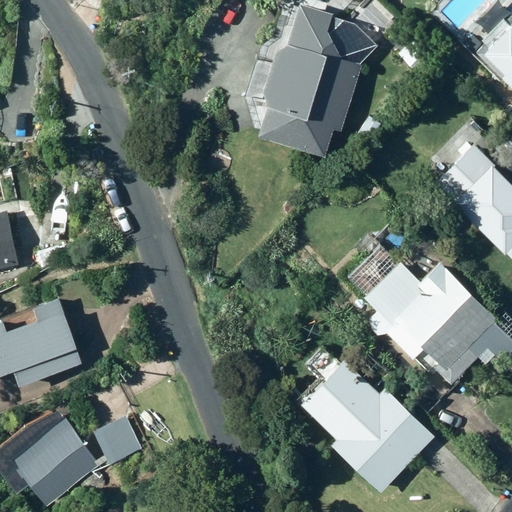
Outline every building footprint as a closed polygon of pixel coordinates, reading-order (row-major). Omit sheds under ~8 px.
[(345,133),(365,67),(363,66),(370,43),(360,25),(303,8),(292,47),(281,56),(269,97),(273,110),(264,141),(329,160),(338,132),(345,133)] [(511,22),(480,55),(511,86),(511,22)] [(0,271),(22,267),(10,216),(0,218),(0,271)] [(402,216),(379,240),(395,256),(418,232),(402,216)] [(403,265),(368,300),(380,312),(373,320),(373,329),(380,337),(390,336),(415,362),(427,350),(443,366),(438,371),(454,387),(483,356),(492,364),(498,357),(504,364),(511,356),(511,337),(498,324),(500,322),(444,266),(424,285),(403,265)] [(301,286),(309,293),(314,288),(306,281),(301,286)] [(0,318),(0,372),(15,367),(21,384),(83,363),(60,297),(35,306),(39,316),(9,326),(5,316),(0,318)] [(330,303),(325,308),(330,314),(336,308),(330,303)] [(327,379),(340,364),(326,351),(313,366),(327,379)] [(385,494),(436,439),(388,393),(384,398),(349,364),(307,409),(343,442),(337,448),(385,494)] [(52,508),(100,469),(59,409),(0,458),(0,470),(22,496),(34,486),(52,508)] [(140,454),(123,419),(96,431),(113,467),(140,454)]
